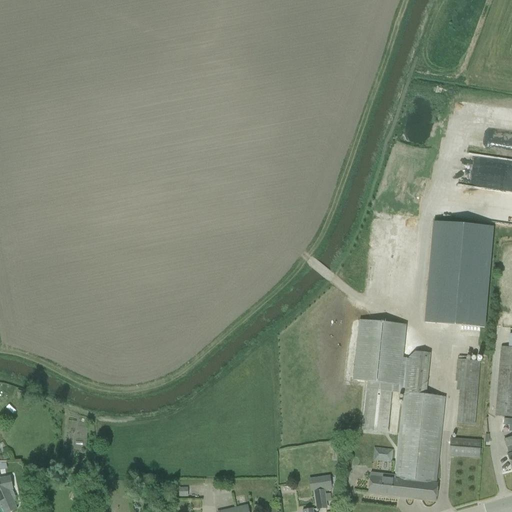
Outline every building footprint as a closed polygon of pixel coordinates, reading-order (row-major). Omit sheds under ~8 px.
[(493,225),(433,220),(426,321),(485,326),(493,225)] [(363,430),(387,433),(392,383),(398,384),(404,325),(361,320),(355,380),(368,381),(363,430)] [(499,366),(495,416),(502,417),(502,427),(500,427),(508,453),(511,451),(511,348),(501,347),(499,366)] [(370,473),(369,484),(367,494),(435,502),(438,484),(436,483),(445,397),(426,395),(430,354),(414,352),(406,360),(394,476),(370,473)] [(456,424),(474,425),(480,362),(457,360),(454,382),(457,382),(456,389),(459,389),(456,424)] [(450,439),(449,456),(478,458),(479,441),(450,439)] [(372,461),(391,464),(393,450),(374,448),(372,461)] [(10,477),(0,478),(0,506),(2,511),(11,511),(17,509),(13,503),(17,501),(12,490),(10,477)] [(331,489),(330,478),(317,480),(319,490),(325,489),(325,492),(331,492),(331,489)] [(330,494),(324,495),(323,491),(315,492),(317,510),(326,509),(325,502),(331,501),(330,494)]
